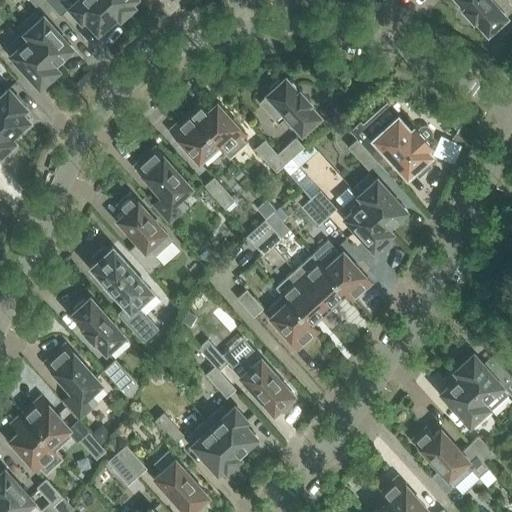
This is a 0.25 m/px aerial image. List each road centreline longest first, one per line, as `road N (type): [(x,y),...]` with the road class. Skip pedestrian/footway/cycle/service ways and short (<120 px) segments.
road 1 (residential): [(273,511),(380,374),(453,250),(511,126)]
road 2 (residential): [(0,320),(75,151),(104,105),(160,58),(237,26)]
road 3 (residential): [(237,26),(300,23),(378,37),(449,69),(511,117)]
